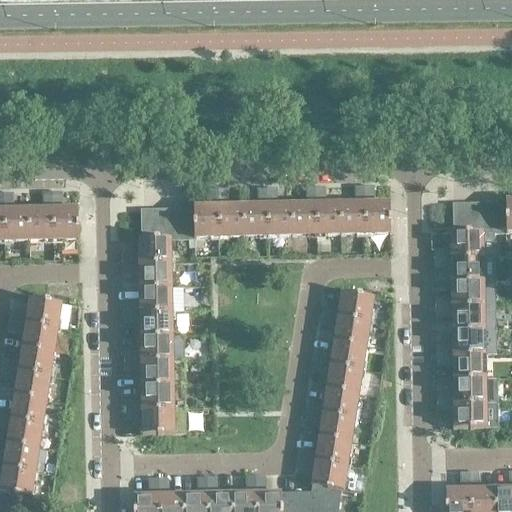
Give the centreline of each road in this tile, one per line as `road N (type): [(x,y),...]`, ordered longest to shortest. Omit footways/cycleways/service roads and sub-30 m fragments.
road 1 (primary): [(0,16),(511,8)]
road 2 (residential): [(107,466),(279,461),(314,274),(414,267)]
road 3 (residential): [(102,165),(410,161)]
road 4 (residential): [(425,462),(414,267)]
road 5 (residential): [(104,273),(107,466)]
road 6 (residential): [(0,299),(4,277),(104,273)]
